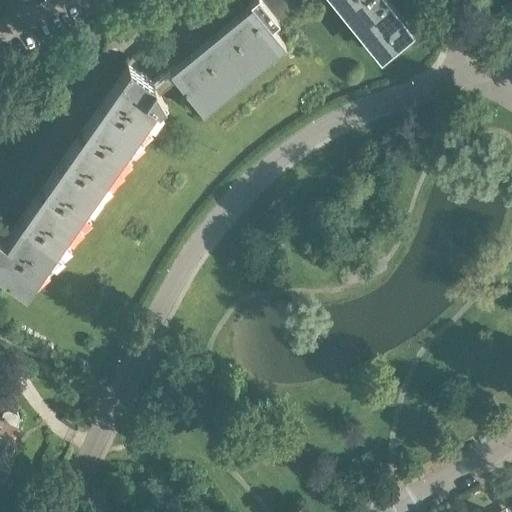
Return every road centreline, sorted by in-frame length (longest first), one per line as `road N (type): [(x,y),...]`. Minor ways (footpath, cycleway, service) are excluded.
road 1 (residential): [(61,511),(203,232),(310,134),(461,66)]
road 2 (residential): [(0,194),(111,36)]
road 3 (residential): [(111,36),(155,62),(234,0)]
road 4 (residential): [(392,511),(511,440)]
